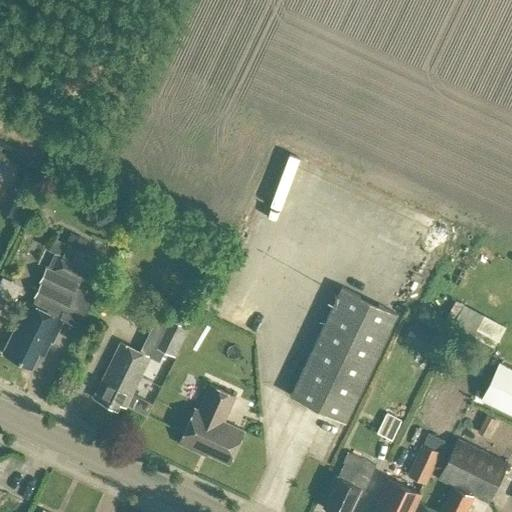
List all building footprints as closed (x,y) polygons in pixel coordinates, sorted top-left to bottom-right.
[(35,184),(38,175),(25,169),(22,178),(35,184)] [(62,318),(77,289),(78,287),(92,294),(92,293),(106,263),(108,264),(114,251),(88,238),(87,240),(71,232),(65,243),(54,238),(49,250),(55,253),(47,268),(46,267),(45,268),(39,281),(40,282),(33,297),(36,298),(32,304),(26,301),(14,326),(15,327),(2,353),(31,367),(34,361),(37,362),(48,339),(51,340),(62,318)] [(5,272),(0,280),(0,300),(13,307),(25,282),(5,272)] [(344,421),(396,313),(341,287),(290,395),(344,421)] [(486,310),(478,325),(501,338),(509,323),(486,310)] [(153,346),(175,357),(189,328),(167,318),(153,346)] [(431,344),(436,333),(418,323),(412,334),(431,344)] [(493,348),(498,339),(476,327),(472,336),(493,348)] [(150,356),(121,342),(93,397),(117,409),(120,403),(125,406),(150,356)] [(511,368),(498,362),(480,399),(511,414),(511,368)] [(195,408),(178,443),(198,452),(199,449),(228,463),(244,430),(224,421),(235,396),(210,384),(198,409),(195,408)] [(387,413),(377,432),(392,440),(402,420),(387,413)] [(497,435),(502,417),(491,413),(486,432),(497,435)] [(465,511),(474,495),(488,502),(508,462),(458,438),(438,477),(452,484),(438,511),(465,511)] [(422,443),(407,474),(426,483),(441,452),(422,443)] [(364,489),(375,465),(348,452),(343,461),(345,462),(338,476),(335,474),(329,486),(332,488),(323,508),(332,511),(348,511),(360,487),(364,489)] [(411,511),(420,493),(389,478),(372,511),(411,511)]
